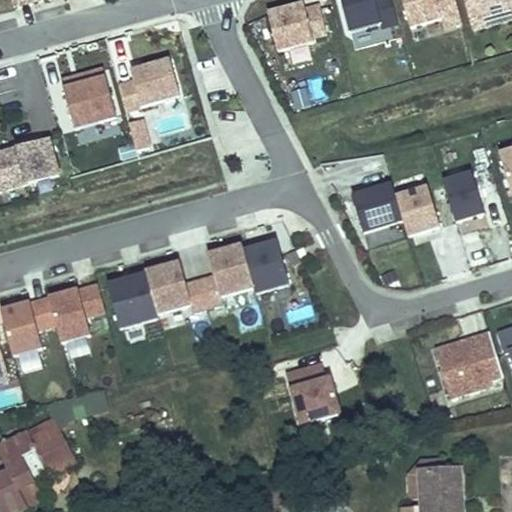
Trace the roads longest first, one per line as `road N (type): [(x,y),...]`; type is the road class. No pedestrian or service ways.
road 1 (residential): [(291,185),(0,272)]
road 2 (residential): [(511,277),(403,311),(376,304),(308,193),(291,185)]
road 3 (residential): [(291,185),(225,37),(224,0)]
road 4 (residential): [(167,0),(0,36)]
